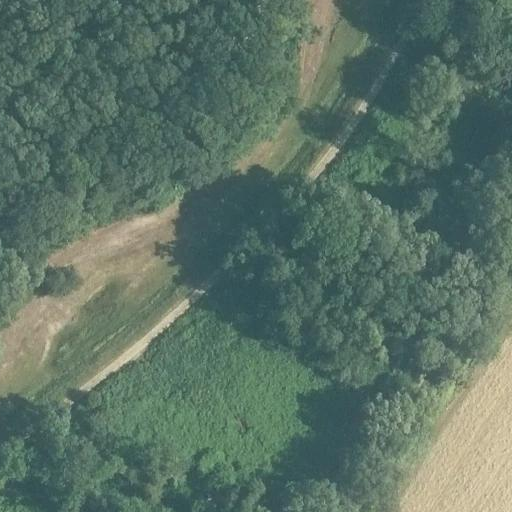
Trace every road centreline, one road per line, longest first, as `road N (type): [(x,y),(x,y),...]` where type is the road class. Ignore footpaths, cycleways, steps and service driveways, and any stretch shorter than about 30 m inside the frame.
road 1 (track): [(0,219),(88,187),(213,111),(259,0)]
road 2 (unknown): [(511,243),(337,511)]
